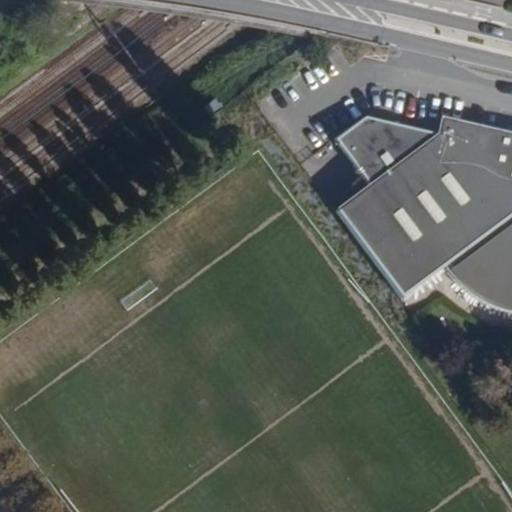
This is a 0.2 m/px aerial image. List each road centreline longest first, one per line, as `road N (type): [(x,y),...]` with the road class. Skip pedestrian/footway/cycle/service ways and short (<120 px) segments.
road 1 (secondary): [(217,0),(511,64)]
road 2 (secondary): [(511,35),(361,0)]
